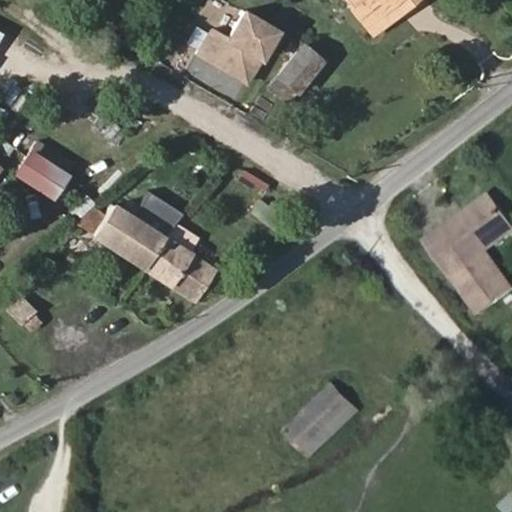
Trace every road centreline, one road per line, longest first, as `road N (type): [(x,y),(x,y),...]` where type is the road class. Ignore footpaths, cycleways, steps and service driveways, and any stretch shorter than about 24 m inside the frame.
road 1 (residential): [(0,437),(228,308),(352,212)]
road 2 (track): [(352,212),(13,0)]
road 3 (residential): [(352,212),(416,297),(511,388)]
road 4 (residential): [(352,212),(511,92)]
